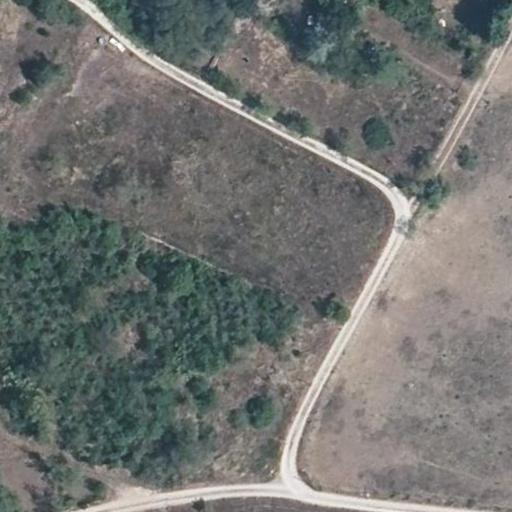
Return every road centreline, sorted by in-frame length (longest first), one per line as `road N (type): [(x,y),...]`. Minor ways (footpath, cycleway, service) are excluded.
road 1 (track): [(75,0),(132,45),(392,189),(405,216),(289,448),(278,489)]
road 2 (track): [(106,511),(256,488),(424,511)]
road 3 (track): [(511,15),(405,216)]
